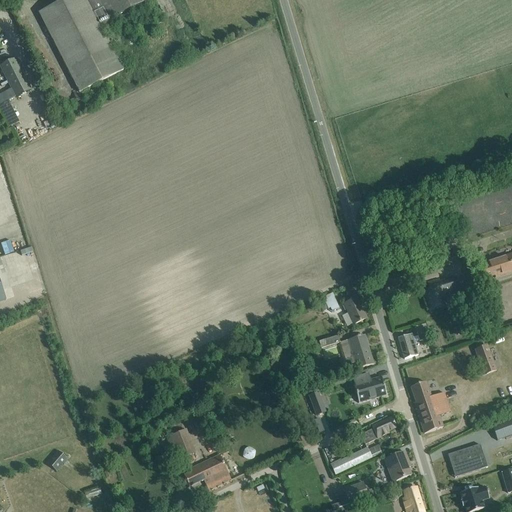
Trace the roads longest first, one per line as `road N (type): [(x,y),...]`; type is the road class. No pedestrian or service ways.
road 1 (unclassified): [(406,403),(283,0)]
road 2 (residential): [(204,499),(406,403)]
